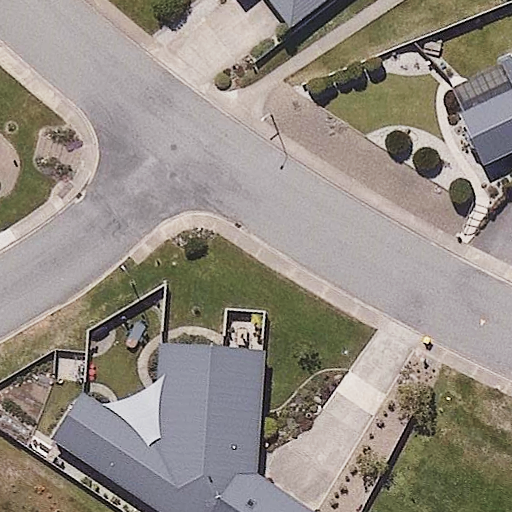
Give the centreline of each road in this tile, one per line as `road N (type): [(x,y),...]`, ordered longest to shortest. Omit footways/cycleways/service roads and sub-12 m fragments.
road 1 (residential): [(178,138),(313,221),(511,324)]
road 2 (residential): [(0,296),(124,206),(178,138)]
road 3 (residential): [(20,0),(178,138)]
